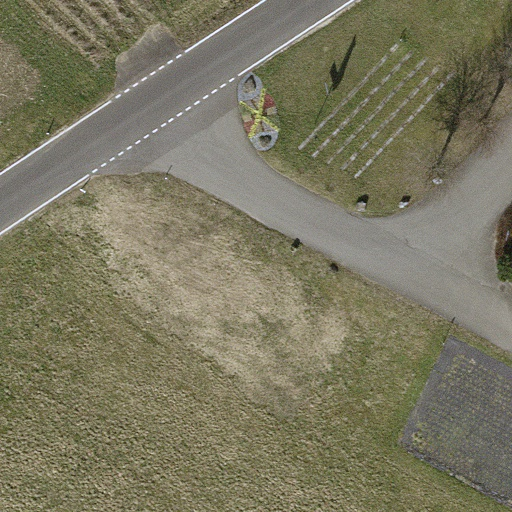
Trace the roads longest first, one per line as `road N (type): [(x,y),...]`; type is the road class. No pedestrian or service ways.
road 1 (unclassified): [(141,111),(266,193),(511,333)]
road 2 (tertiary): [(312,0),(141,111)]
road 3 (tertiary): [(141,111),(0,205)]
